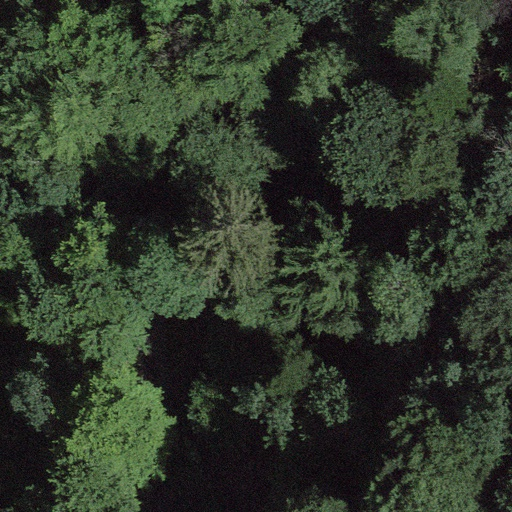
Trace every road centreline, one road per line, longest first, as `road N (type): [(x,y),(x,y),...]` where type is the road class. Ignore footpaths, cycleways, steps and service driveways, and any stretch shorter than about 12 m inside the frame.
road 1 (residential): [(119,0),(120,175),(151,458),(149,511)]
road 2 (track): [(151,458),(188,391),(179,153),(215,0)]
